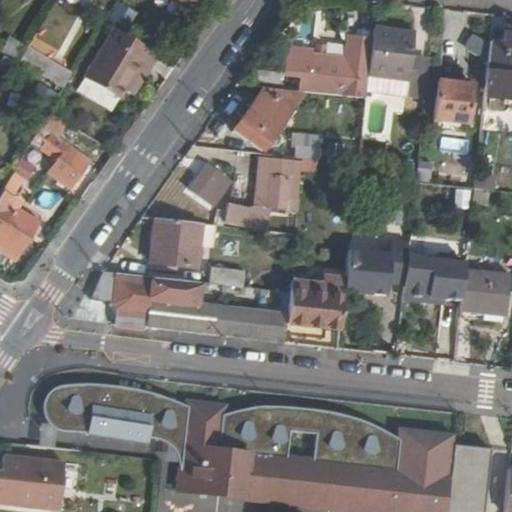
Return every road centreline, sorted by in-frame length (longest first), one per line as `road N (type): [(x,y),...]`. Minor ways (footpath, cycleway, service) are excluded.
road 1 (residential): [(28,326),(53,336),(511,392)]
road 2 (residential): [(28,326),(255,0)]
